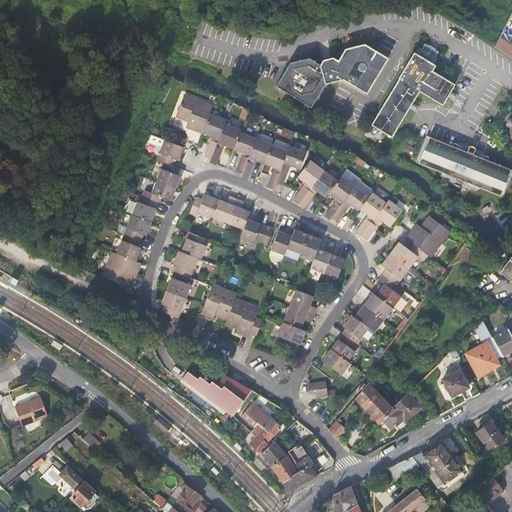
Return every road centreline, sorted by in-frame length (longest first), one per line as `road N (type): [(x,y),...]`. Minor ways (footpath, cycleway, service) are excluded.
road 1 (residential): [(286,397),(357,281),(356,254),(331,230),(223,177),(201,176),(164,224),(140,312)]
road 2 (residential): [(354,473),(511,391)]
road 3 (residential): [(228,511),(100,397)]
road 4 (residential): [(140,312),(286,397)]
road 5 (residential): [(2,482),(100,397)]
